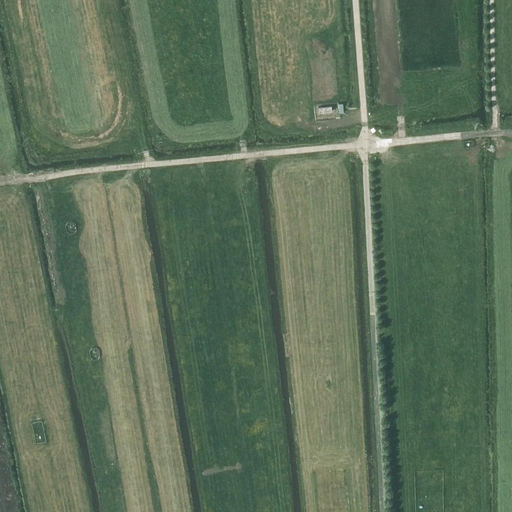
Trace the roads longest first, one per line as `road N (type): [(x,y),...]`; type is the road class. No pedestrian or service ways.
road 1 (track): [(511,133),(0,180)]
road 2 (track): [(381,511),(355,0)]
